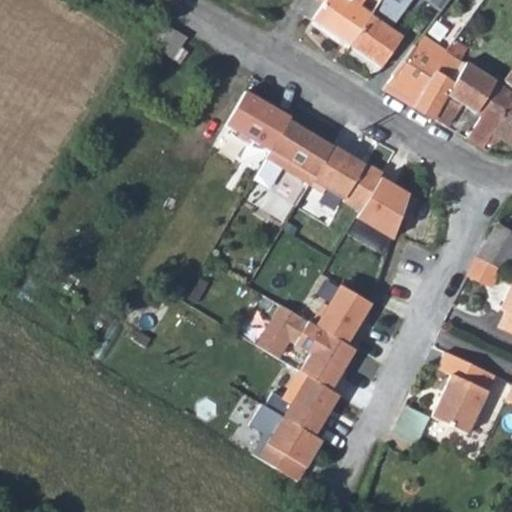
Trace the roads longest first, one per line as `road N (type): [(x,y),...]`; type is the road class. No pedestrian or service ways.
road 1 (residential): [(337,511),(461,233),(493,183)]
road 2 (residential): [(493,183),(180,0)]
